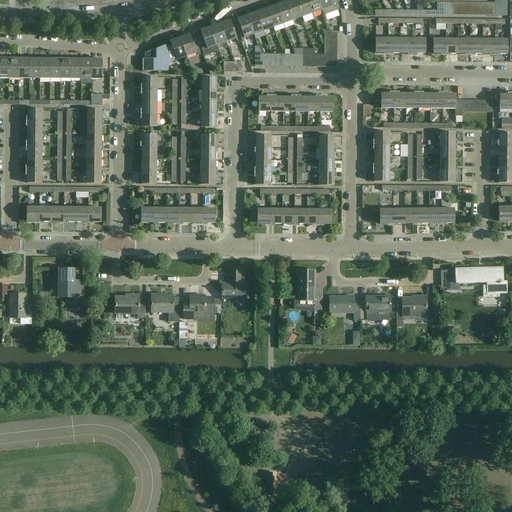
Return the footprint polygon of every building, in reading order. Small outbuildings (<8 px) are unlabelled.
[(295,0),(290,0),(285,2),(292,21),(302,18),(295,0)] [(306,0),(295,0),(302,18),(304,23),(313,19),(312,14),(306,0)] [(317,0),(306,0),(312,14),(321,11),(323,16),(317,0)] [(317,0),(323,16),(340,10),(336,0),(317,0)] [(494,0),(494,3),(495,3),(495,16),(507,16),(507,0),(494,0)] [(285,2),(276,5),(283,25),(292,21),(285,2)] [(276,5),(266,9),(273,28),(283,25),(276,5)] [(266,9),(256,12),(263,31),(273,28),(266,9)] [(256,12),(246,16),(254,35),(263,31),(256,12)] [(241,39),(254,35),(246,16),(234,20),(241,39)] [(229,20),(220,23),(227,43),(236,40),(229,20)] [(220,23),(210,27),(217,47),(227,43),(220,23)] [(202,36),(196,38),(202,54),(203,56),(218,50),(217,47),(210,27),(200,30),(202,36)] [(189,34),(179,38),(186,57),(196,54),(197,56),(202,54),(196,38),(191,40),(189,34)] [(165,47),(164,47),(171,65),(177,63),(176,61),(186,57),(179,38),(169,41),(171,47),(165,49),(165,47)] [(383,55),(387,55),(388,39),(375,39),(375,53),(383,53),(383,55)] [(392,54),(400,54),(400,39),(388,39),(387,55),(392,55),(392,54)] [(407,55),(412,55),(412,39),(400,39),(400,54),(407,54),(407,55)] [(424,39),(412,39),(412,55),(416,55),(416,54),(424,54),(424,39)] [(440,56),(445,56),(445,39),(432,39),(432,54),(440,54),(440,56)] [(450,54),(457,54),(457,40),(445,39),(445,56),(450,56),(450,54)] [(464,56),(469,56),(469,40),(457,40),(457,54),(464,54),(464,56)] [(474,54),(481,54),(482,40),(469,40),(469,56),(474,56),(474,54)] [(489,56),(494,56),(494,40),(482,40),(481,54),(489,54),(489,56)] [(506,40),(494,40),(494,56),(498,56),(498,55),(506,55),(506,40)] [(142,60),(142,72),(167,72),(167,66),(171,65),(164,47),(147,53),(147,60),(142,60)] [(255,47),(254,67),(267,67),(267,55),(261,54),(258,47),(255,47)] [(0,78),(8,79),(8,58),(0,58),(0,78)] [(19,59),(8,58),(8,79),(18,79),(19,59)] [(18,79),(29,79),(29,59),(19,59),(18,79)] [(29,79),(39,79),(39,59),(29,59),(29,79)] [(39,79),(49,79),(50,59),(39,59),(39,79)] [(49,79),(60,79),(60,59),(50,59),(49,79)] [(60,79),(70,80),(70,59),(60,59),(60,79)] [(70,80),(80,80),(80,59),(70,59),(70,80)] [(80,83),(91,84),(91,80),(91,59),(80,59),(80,80),(80,83)] [(102,59),(91,59),(91,80),(101,80),(102,59)] [(224,63),(224,73),(233,73),(234,63),(224,63)] [(234,63),(233,73),(244,73),(244,63),(234,63)] [(140,86),(140,91),(156,91),(156,78),(142,78),(142,86),(140,86)] [(201,78),(201,91),(216,91),(216,92),(217,92),(217,87),(216,87),(216,79),(201,78)] [(142,95),(141,103),(156,103),(156,91),(140,91),(140,95),(142,95)] [(201,91),(201,103),(215,103),(216,92),(216,91),(201,91)] [(380,109),(393,109),(393,93),(388,93),(388,94),(381,94),(380,109)] [(393,109),(405,109),(405,94),(398,94),(398,93),(393,93),(393,109)] [(405,109),(417,109),(418,93),(413,93),(413,94),(405,94),(405,109)] [(417,109),(430,109),(430,95),(422,94),(422,93),(418,93),(417,109)] [(430,109),(442,109),(442,93),(437,93),(437,95),(430,95),(430,109)] [(447,93),(442,93),(442,109),(454,109),(454,115),(461,115),(462,113),(462,101),(455,101),(455,95),(447,95),(447,93)] [(499,110),(511,110),(511,94),(507,94),(507,95),(499,95),(499,110)] [(91,95),(91,102),(90,106),(101,106),(101,95),(91,95)] [(258,112),(271,112),(271,96),(266,96),(266,98),(258,98),(258,112)] [(271,112),(283,113),(283,98),(275,98),(275,96),(271,96),(271,112)] [(283,113),(295,113),(295,97),(290,96),(290,98),(283,98),(283,113)] [(295,113),(307,113),(307,98),(300,98),(300,97),(295,97),(295,113)] [(307,113),(319,113),(319,97),(315,97),(315,98),(307,98),(307,113)] [(324,97),(319,97),(319,113),(332,113),(332,99),(324,98),(324,97)] [(140,110),(140,115),(156,115),(156,103),(141,103),(141,110),(140,110)] [(201,103),(201,115),(217,115),(217,111),(215,111),(215,103),(201,103)] [(26,118),(26,122),(42,123),(42,110),(27,110),(27,118),(26,118)] [(86,110),(86,123),(103,123),(103,118),(101,118),(101,110),(86,110)] [(156,128),(156,115),(140,115),(140,119),(141,119),(141,127),(156,128)] [(217,120),(217,115),(201,115),(201,128),(215,128),(215,120),(217,120)] [(27,127),(27,134),(41,135),(42,123),(26,122),(26,127),(27,127)] [(86,123),(86,135),(101,135),(101,128),(103,128),(103,123),(86,123)] [(372,140),(372,145),(388,145),(389,133),(374,133),(374,140),(372,140)] [(440,133),(440,146),(456,146),(456,141),(454,141),(454,133),(440,133)] [(498,147),(498,146),(511,146),(511,133),(498,134),(498,142),(497,142),(497,147),(498,147)] [(25,142),(25,147),(41,147),(41,135),(27,134),(27,142),(25,142)] [(86,135),(86,147),(102,147),(102,142),(101,142),(101,135),(86,135)] [(141,148),(156,148),(156,136),(141,135),(141,144),(140,144),(140,148),(141,148)] [(201,136),(200,148),(215,149),(215,148),(215,136),(201,136)] [(255,136),(255,149),(270,149),(270,136),(255,136)] [(319,137),(319,149),(335,149),(335,145),(334,145),(334,137),(319,137)] [(374,150),(374,157),(388,157),(388,145),(372,145),(372,150),(374,150)] [(440,146),(439,158),(454,158),(454,151),(456,151),(456,146),(440,146)] [(498,147),(498,158),(511,158),(511,146),(498,146),(498,147)] [(27,151),(27,159),(41,159),(41,147),(25,147),(25,151),(27,151)] [(86,147),(86,159),(101,159),(101,152),(102,152),(102,147),(86,147)] [(141,148),(141,160),(155,160),(156,148),(141,148)] [(200,148),(200,161),(215,161),(215,153),(217,153),(217,148),(215,148),(215,149),(200,148)] [(255,153),(255,161),(270,161),(270,149),(255,149),(254,149),(254,153),(255,153)] [(319,149),(319,161),(333,162),(334,154),(335,154),(335,149),(319,149)] [(372,165),(372,169),(388,170),(388,157),(374,157),(374,165),(372,165)] [(439,158),(439,170),(454,170),(454,158),(439,158)] [(511,158),(498,158),(498,170),(498,171),(511,170),(511,158)] [(25,166),(25,171),(41,171),(41,159),(27,159),(27,166),(25,166)] [(86,159),(86,171),(100,171),(101,171),(101,159),(86,159)] [(141,160),(141,172),(155,172),(155,160),(141,160)] [(200,161),(200,173),(216,173),(216,168),(215,168),(215,161),(200,161)] [(253,168),(253,173),(270,173),(270,161),(255,161),(255,168),(253,168)] [(319,161),(318,173),(335,174),(335,169),(333,169),(333,162),(319,161)] [(388,182),(388,170),(372,169),(372,174),(374,174),(373,182),(388,182)] [(454,170),(439,170),(439,183),(454,183),(454,175),(455,175),(455,170),(454,170)] [(511,183),(511,170),(498,171),(498,170),(497,170),(497,175),(498,175),(498,183),(511,183)] [(26,184),(41,184),(41,171),(25,171),(25,176),(27,176),(26,184)] [(86,184),(100,184),(100,176),(102,176),(102,171),(101,171),(100,171),(86,171),(86,184)] [(141,185),(155,185),(155,172),(141,172),(141,185)] [(200,185),(215,185),(215,178),(216,178),(216,173),(200,173),(200,185)] [(255,186),(270,186),(270,173),(253,173),(253,178),(255,178),(255,186)] [(335,178),(335,174),(318,173),(318,186),(333,186),(333,178),(335,178)] [(34,224),(39,224),(39,208),(26,207),(26,222),(34,222),(34,224)] [(507,223),(511,223),(511,207),(498,208),(499,222),(506,222),(507,223)] [(43,222),(51,222),(51,208),(39,208),(39,224),(43,224),(43,222)] [(58,224),(63,224),(63,208),(51,208),(51,222),(58,222),(58,224)] [(68,223),(75,223),(75,208),(63,208),(63,224),(68,224),(68,223)] [(87,223),(88,208),(75,208),(75,223),(87,223)] [(100,208),(88,208),(87,223),(87,224),(92,224),(92,223),(100,223),(100,208)] [(256,224),(264,224),(264,226),(269,226),(269,210),(258,210),(258,208),(250,208),(250,224),(256,224)] [(153,223),(153,209),(140,209),(140,223),(153,223)] [(157,223),(165,224),(165,209),(153,209),(153,223),(153,225),(157,225),(157,223)] [(173,225),(177,225),(178,209),(165,209),(165,224),(173,224),(173,225)] [(182,224),(190,224),(190,209),(178,209),(177,225),(182,225),(182,224)] [(197,225),(202,225),(202,209),(190,209),(190,224),(197,224),(197,225)] [(215,210),(202,209),(202,225),(206,225),(206,224),(214,224),(215,210)] [(269,210),(269,226),(274,226),(274,224),(281,225),(281,210),(269,210)] [(281,210),(281,225),(289,225),(289,226),(293,226),(294,210),(281,210)] [(294,210),(293,226),(298,226),(298,225),(306,225),(306,210),(294,210)] [(306,210),(306,225),(313,225),(313,226),(318,226),(318,210),(306,210)] [(318,210),(318,226),(323,227),(323,225),(331,225),(331,210),(318,210)] [(387,226),(392,226),(392,210),(379,210),(379,225),(387,225),(387,226)] [(404,210),(392,210),(392,226),(397,226),(397,225),(404,225),(404,210)] [(416,210),(404,210),(404,225),(412,224),(412,226),(417,226),(417,224),(416,224),(416,210)] [(428,210),(416,210),(416,224),(417,224),(428,224),(428,210)] [(440,210),(428,210),(428,224),(436,224),(436,226),(441,226),(440,210)] [(453,210),(440,210),(441,226),(445,226),(445,224),(453,224),(453,210)] [(486,292),(506,292),(506,281),(502,282),(502,268),(439,270),(440,288),(446,287),(446,290),(458,290),(458,284),(485,283),(486,292)] [(82,310),(83,284),(74,284),(74,269),(58,269),(57,296),(65,296),(65,310),(72,310),(82,310)] [(245,299),(245,284),(243,284),(243,271),(227,271),(227,284),(221,284),(221,299),(245,299)] [(297,300),(293,300),(292,309),(321,309),(322,288),(314,288),(314,271),(297,271),(297,300)] [(25,295),(9,295),(8,318),(20,318),(20,324),(31,324),(31,305),(25,305),(25,295)] [(144,318),(144,305),(138,305),(138,296),(130,296),(130,297),(114,297),(114,314),(138,315),(138,318),(144,318)] [(179,320),(179,306),(173,305),(173,298),(159,298),(159,296),(151,296),(150,313),(171,313),(171,320),(179,320)] [(212,314),(212,298),(197,298),(197,296),(189,296),(189,302),(183,302),(183,320),(192,320),(192,314),(212,314)] [(353,297),(329,298),(329,313),(353,313),(353,321),(359,321),(359,302),(353,302),(353,297)] [(365,302),(359,302),(359,321),(366,321),(366,319),(389,319),(389,297),(365,297),(365,302)] [(402,318),(426,317),(426,297),(416,297),(416,299),(402,299),(402,310),(396,310),(396,322),(402,321),(402,318)] [(294,337),(285,333),(283,339),(291,343),(294,337)] [(276,472),(267,472),(268,493),(276,493),(276,472)]
